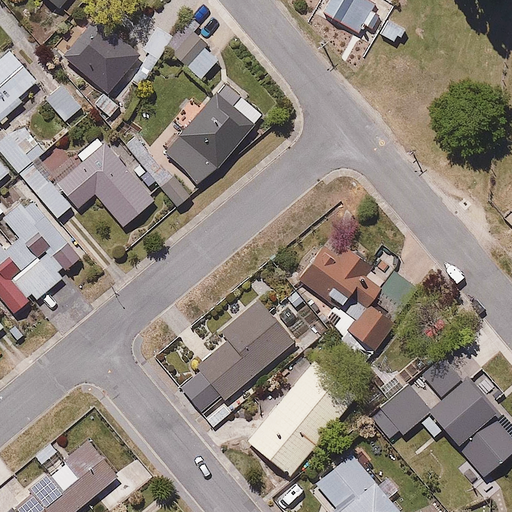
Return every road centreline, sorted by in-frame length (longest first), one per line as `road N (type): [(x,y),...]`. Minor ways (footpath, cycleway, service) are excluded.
road 1 (residential): [(90,334),(344,112)]
road 2 (residential): [(344,112),(511,314)]
road 3 (residential): [(90,334),(235,511)]
road 4 (residential): [(247,0),(344,112)]
